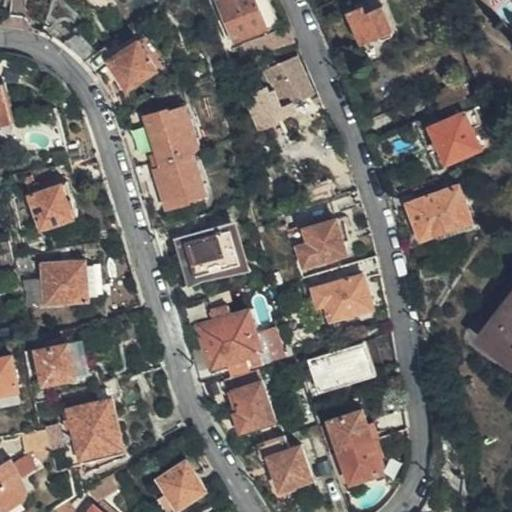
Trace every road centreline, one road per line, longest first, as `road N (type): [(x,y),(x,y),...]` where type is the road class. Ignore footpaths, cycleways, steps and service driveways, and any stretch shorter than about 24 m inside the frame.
road 1 (residential): [(257,511),(201,423),(99,120),(66,66),(28,43),(0,42)]
road 2 (residential): [(394,511),(420,477),(422,455),(407,332),(388,236),(293,0)]
